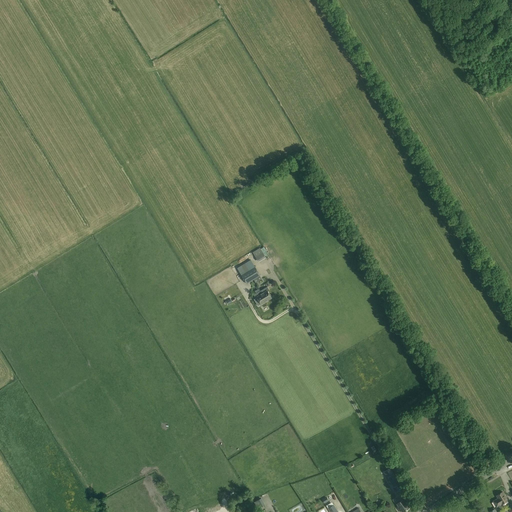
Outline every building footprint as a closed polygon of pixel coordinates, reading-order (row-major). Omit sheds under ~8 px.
[(259,262),(266,257),(263,252),(256,257),(259,262)] [(244,264),(254,280),(261,276),(251,260),(244,264)] [(254,280),(244,264),(237,268),(247,284),(254,280)] [(267,287),(259,292),(263,298),(266,297),(268,300),(272,298),(268,291),(270,290),(267,287)] [(263,298),(259,292),(254,295),(256,299),(258,298),(262,304),(268,300),(266,297),(263,298)] [(394,488),(401,484),(394,473),(390,467),(383,471),(387,477),(394,488)] [(498,498),(493,501),(497,507),(501,504),(502,505),(508,501),(503,492),(496,495),(498,498)] [(264,505),(261,499),(254,502),(258,509),(264,505)] [(397,504),(399,507),(398,508),(400,510),(401,510),(402,511),(405,511),(407,511),(406,510),(409,508),(404,499),(397,504)]
